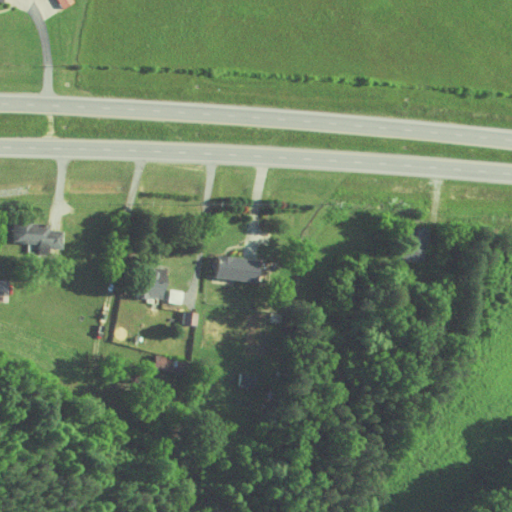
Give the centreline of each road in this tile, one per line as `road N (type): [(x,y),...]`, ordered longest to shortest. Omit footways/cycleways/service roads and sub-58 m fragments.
road 1 (trunk): [(511,138),(0,102)]
road 2 (trunk): [(0,146),(143,147),(511,173)]
